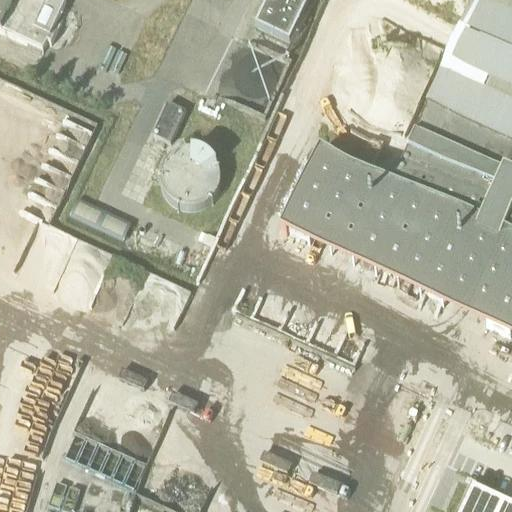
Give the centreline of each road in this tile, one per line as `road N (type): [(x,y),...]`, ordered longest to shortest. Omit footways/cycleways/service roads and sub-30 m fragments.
road 1 (unknown): [(159,88),(120,197),(205,249)]
road 2 (unknown): [(415,511),(480,357)]
road 3 (unknown): [(159,88),(217,60),(246,0)]
